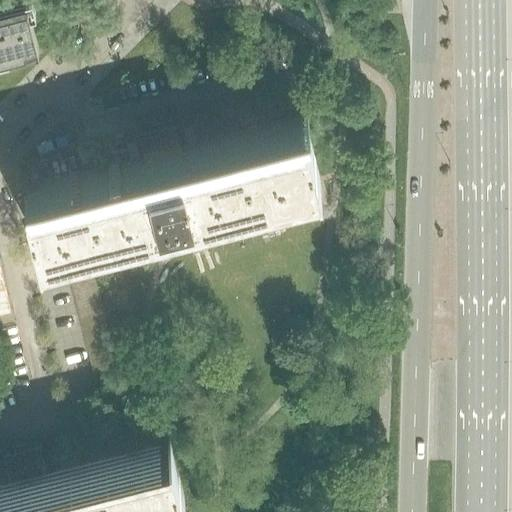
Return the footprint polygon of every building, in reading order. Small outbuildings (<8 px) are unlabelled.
[(0,53),(38,44),(37,41),(26,0),(9,0),(0,2),(0,53)] [(304,120),(305,125),(288,129),(287,127),(173,156),(170,145),(176,144),(171,127),(167,128),(165,124),(157,126),(149,128),(150,132),(145,134),(149,150),(155,149),(158,160),(43,189),(43,192),(29,196),(28,191),(26,192),(40,248),(42,247),(319,176),(320,176),(306,120),(304,120)] [(88,252),(64,258),(67,269),(91,263),(88,252)] [(91,263),(67,269),(70,281),(94,274),(91,263)] [(94,274),(70,281),(73,292),(97,286),(94,274)] [(97,286),(73,292),(76,303),(100,297),(97,286)] [(100,297),(76,303),(79,315),(103,309),(100,297)] [(103,309),(79,315),(82,326),(106,320),(103,309)] [(106,320),(82,326),(85,337),(109,331),(106,320)] [(109,331),(85,337),(88,349),(112,343),(109,331)] [(112,343),(88,349),(91,360),(114,354),(112,343)] [(114,354),(91,360),(93,372),(117,366),(114,354)] [(117,366),(93,372),(96,383),(120,377),(117,366)] [(120,377),(96,383),(99,394),(123,388),(120,377)] [(123,388),(99,394),(102,406),(126,400),(123,388)] [(171,441),(168,442),(170,446),(156,450),(155,447),(39,477),(36,466),(41,464),(37,448),(32,449),(31,444),(23,446),(14,449),(16,453),(11,455),(15,471),(20,470),(23,481),(0,486),(0,511),(124,511),(183,498),(185,498),(171,441)]
